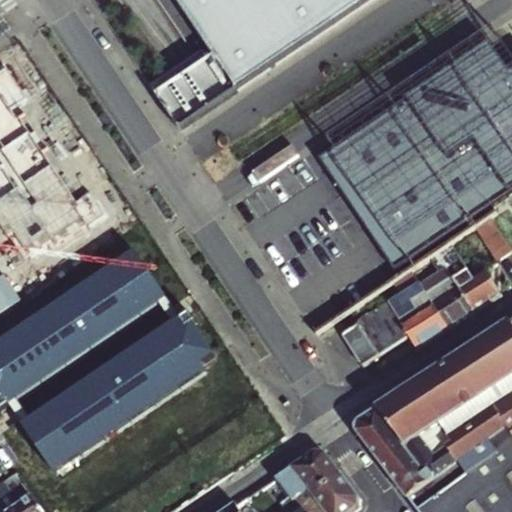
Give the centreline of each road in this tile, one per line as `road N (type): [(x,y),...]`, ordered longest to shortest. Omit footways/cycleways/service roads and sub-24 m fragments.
road 1 (residential): [(52,0),(330,422)]
road 2 (residential): [(330,422),(511,305)]
road 3 (residential): [(330,422),(200,511)]
